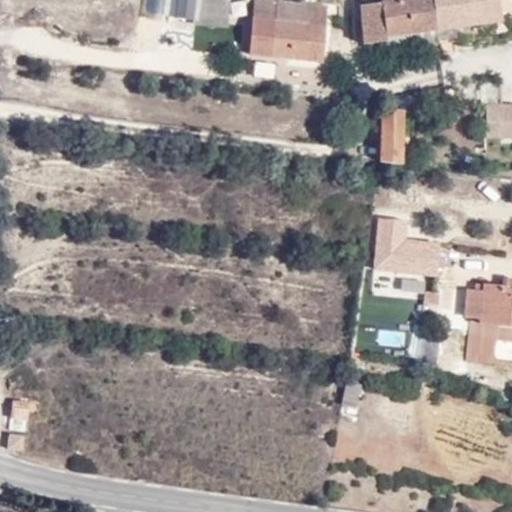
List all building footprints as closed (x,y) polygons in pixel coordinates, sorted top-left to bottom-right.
[(172,0),(169,17),(224,25),(227,0),(172,0)] [(407,0),(378,3),(370,4),(356,6),(359,44),(379,42),(379,37),(435,30),(429,0),(407,0)] [(429,0),(435,30),(491,23),(499,23),(495,0),(429,0)] [(257,1),(256,5),(250,4),(248,18),(269,21),(271,3),(257,1)] [(306,62),(308,49),(319,49),(324,10),(271,3),(269,21),(248,18),(244,54),(306,62)] [(491,23),(435,30),(437,45),(492,38),(491,23)] [(381,52),(437,45),(435,30),(379,37),(379,42),(381,52)] [(319,49),(308,49),(306,62),(318,63),(319,49)] [(272,78),(273,63),(254,62),(252,77),(272,78)] [(482,107),(500,107),(501,87),(484,86),(482,107)] [(415,110),(385,107),(383,161),(403,162),(406,118),(415,118),(415,110)] [(511,133),(511,107),(486,107),(486,139),(511,140),(511,133)] [(380,247),(378,273),(437,279),(439,253),(380,247)] [(487,294),(472,292),(469,318),(484,320),(484,326),(511,328),(511,291),(507,291),(508,289),(488,287),(487,294)] [(422,294),(419,308),(433,310),(436,297),(422,294)] [(493,361),(511,361),(511,339),(493,339),(493,361)] [(365,387),(352,385),(348,406),(362,408),(363,394),(365,387)] [(11,401),(11,418),(26,418),(26,401),(11,401)] [(8,450),(24,452),(25,439),(9,438),(8,450)]
